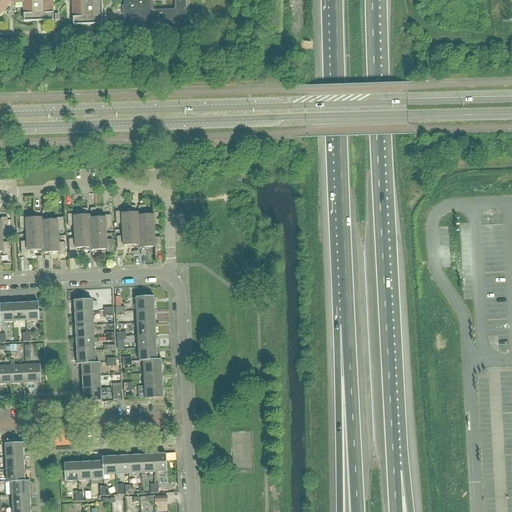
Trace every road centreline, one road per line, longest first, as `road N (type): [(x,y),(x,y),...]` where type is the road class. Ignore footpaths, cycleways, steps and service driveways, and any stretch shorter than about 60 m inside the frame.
road 1 (tertiary): [(511,100),(0,116)]
road 2 (tertiary): [(0,126),(511,111)]
road 3 (motorway): [(393,471),(371,0)]
road 4 (residential): [(476,511),(465,322),(433,268),(432,221),(447,207),(511,203)]
road 5 (motorway): [(336,0),(347,324)]
road 6 (residential): [(0,194),(157,188),(167,203),(169,277)]
road 7 (motorway): [(347,324),(357,511)]
road 8 (motorway): [(347,324),(339,511)]
road 9 (residential): [(0,281),(169,277)]
road 10 (residential): [(187,418),(181,294),(169,277)]
